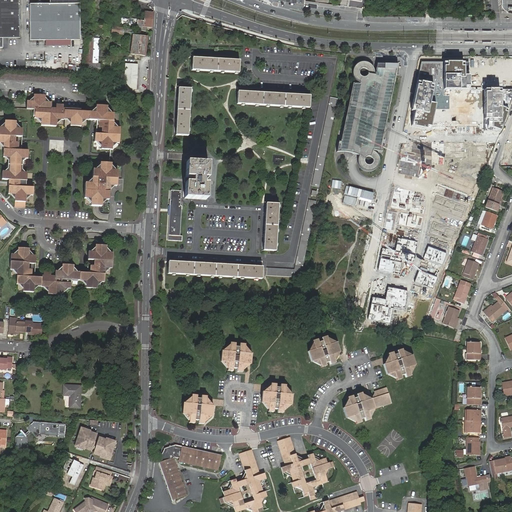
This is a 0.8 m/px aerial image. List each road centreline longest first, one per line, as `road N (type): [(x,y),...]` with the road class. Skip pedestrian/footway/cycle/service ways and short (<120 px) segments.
road 1 (residential): [(370,511),(360,465),(325,434),(287,429),(213,439),(144,424)]
road 2 (secondary): [(511,26),(338,24),(241,0)]
road 3 (secondary): [(175,0),(312,40),(413,47)]
road 4 (secondary): [(149,229),(158,58)]
road 5 (residential): [(0,204),(31,222),(149,229)]
road 6 (residential): [(0,345),(37,347),(102,325),(145,333)]
road 7 (residential): [(387,174),(413,47)]
road 8 (residential): [(387,174),(362,296)]
